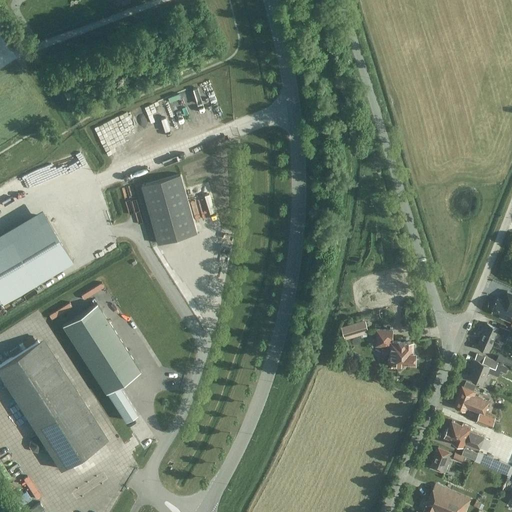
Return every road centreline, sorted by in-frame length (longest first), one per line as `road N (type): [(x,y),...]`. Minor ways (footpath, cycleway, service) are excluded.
road 1 (tertiary): [(202,511),(258,402),(295,253),(297,145),(269,0)]
road 2 (unclassified): [(440,320),(339,0)]
road 3 (unclassified): [(147,488),(204,345),(137,225)]
road 4 (track): [(164,0),(7,59)]
road 5 (unclassified): [(386,511),(451,358)]
road 6 (unclassified): [(467,319),(511,206)]
